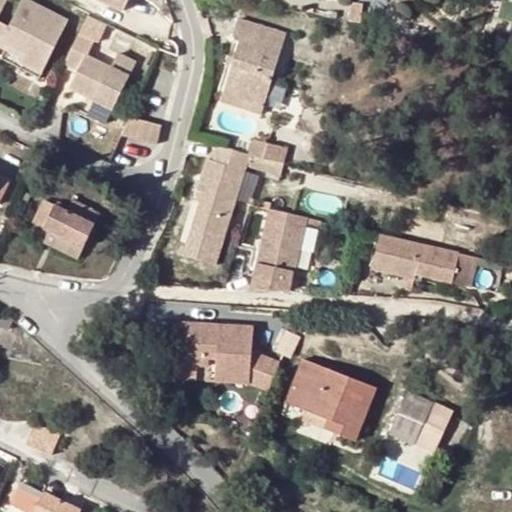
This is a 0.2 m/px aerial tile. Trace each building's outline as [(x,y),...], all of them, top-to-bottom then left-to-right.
[(0,51),(4,43),(9,45),(27,54),(24,60),(45,71),(69,18),(29,0),(23,0),(12,26),(0,21),(0,51)] [(99,0),(125,12),(129,0),(99,0)] [(114,109),(137,62),(119,53),(112,68),(89,57),(105,25),(88,16),(79,34),(65,64),(78,70),(71,89),(114,109)] [(243,37),(229,83),(240,87),(237,95),(266,105),(289,34),(241,18),(235,35),(243,37)] [(24,60),(27,54),(9,45),(3,58),(43,76),(45,71),(24,60)] [(263,113),(266,105),(237,95),(240,87),(229,83),(224,100),(263,113)] [(157,145),(163,125),(128,115),(122,134),(157,145)] [(265,159),(269,145),(270,143),(255,138),(250,154),(251,154),(265,159)] [(195,229),(226,237),(248,166),(251,154),(250,154),(219,145),(214,162),(208,160),(199,191),(204,194),(195,229)] [(251,154),(248,166),(262,170),(265,159),(251,154)] [(45,199),(34,221),(49,229),(84,245),(99,212),(73,199),(68,210),(45,199)] [(301,279),(307,223),(270,214),(260,295),(297,299),(300,278),(301,279)] [(84,245),(49,229),(44,239),(78,257),(84,245)] [(468,259),(468,258),(387,240),(380,275),(424,283),(425,279),(463,287),(468,259)] [(252,253),(242,251),(238,268),(249,270),(252,253)] [(468,259),(463,286),(482,289),(487,263),(468,259)] [(0,313),(0,327),(15,336),(20,327),(12,324),(13,319),(0,313)] [(180,323),(177,360),(216,363),(215,382),(215,384),(250,385),(250,387),(269,394),(280,366),(252,355),(254,329),(180,323)] [(205,384),(215,384),(215,382),(216,363),(177,360),(177,367),(205,370),(205,384)] [(326,418),(322,428),(356,441),(376,389),(303,360),(286,402),(307,411),(326,418)] [(436,453),(448,426),(467,434),(473,419),(410,391),(392,434),(436,453)] [(322,428),(326,418),(307,411),(303,420),(322,428)] [(32,426),(31,428),(27,445),(52,452),(58,433),(32,426)] [(448,426),(436,453),(455,460),(467,434),(448,426)] [(80,511),(82,509),(45,492),(44,494),(23,483),(12,504),(27,511),(80,511)] [(86,502),(82,509),(80,511),(98,511),(99,511),(86,502)]
